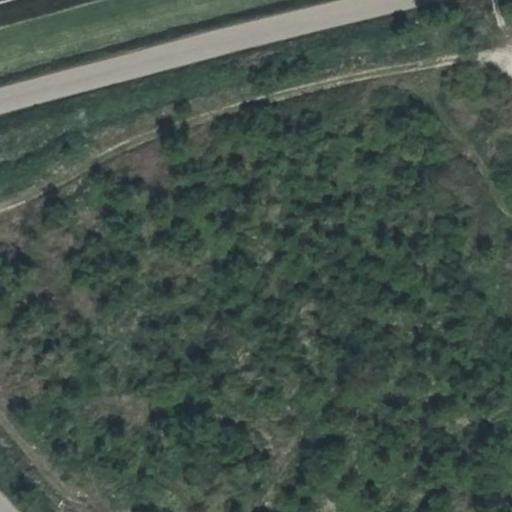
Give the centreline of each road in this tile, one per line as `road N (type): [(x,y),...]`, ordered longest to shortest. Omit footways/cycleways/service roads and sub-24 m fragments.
road 1 (track): [(511,67),(438,62),(119,146),(0,197)]
road 2 (unclassified): [(0,98),(347,0)]
